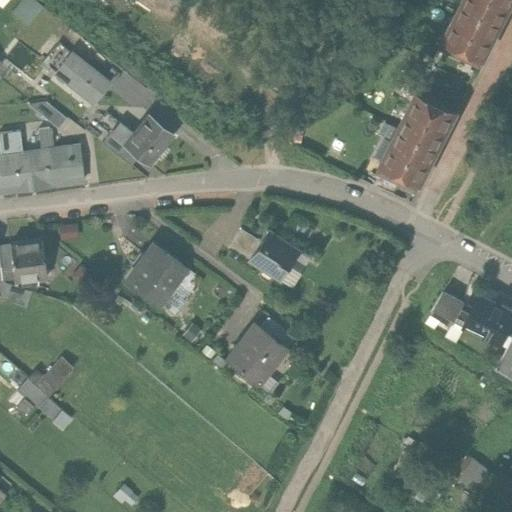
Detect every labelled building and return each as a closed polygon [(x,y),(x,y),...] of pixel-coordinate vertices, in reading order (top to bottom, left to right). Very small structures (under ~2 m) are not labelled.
[(464,0),(463,5),(499,22),(509,0),(464,0)] [(499,22),(463,5),(453,24),(451,23),(439,49),(479,68),(492,40),(490,40),(499,22)] [(108,85),(70,55),(55,73),(93,104),(108,85)] [(408,113),(399,132),(436,151),(446,134),(447,135),(461,108),(419,87),(406,112),(408,113)] [(61,114),(41,97),(24,100),(38,111),(39,111),(55,123),(61,114)] [(174,136),(150,117),(135,135),(120,124),(110,136),(149,167),(174,136)] [(42,153),(22,155),(19,135),(1,138),(4,157),(0,157),(0,193),(15,192),(16,195),(53,190),(52,188),(84,184),(80,148),(51,151),(49,131),(39,132),(42,153)] [(436,151),(399,132),(393,145),(389,143),(373,176),(415,197),(432,163),(431,162),(436,151)] [(303,135),(293,134),(292,146),(301,147),(303,135)] [(61,226),(61,238),(78,238),(78,226),(61,226)] [(250,260),(260,244),(242,233),(232,249),(250,260)] [(286,249),(265,236),(260,244),(250,260),(248,263),(280,283),(299,254),(287,247),(286,249)] [(42,243),(10,246),(13,284),(45,281),(42,243)] [(13,284),(10,246),(0,246),(0,260),(1,271),(2,285),(5,285),(13,284)] [(186,272),(153,247),(126,283),(159,308),(186,272)] [(30,294),(5,285),(0,296),(0,300),(24,310),(30,294)] [(462,304),(442,293),(425,323),(446,334),(462,304)] [(511,319),(511,310),(480,294),(464,325),(499,344),(511,319)] [(296,342),(269,321),(260,332),(287,353),(296,342)] [(260,332),(254,327),(226,362),(259,388),(287,353),(260,332)] [(511,339),(496,369),(511,379),(511,339)] [(48,398),(27,380),(17,392),(38,409),(48,398)] [(0,503),(17,481),(0,468),(0,503)] [(237,511),(207,501),(202,511),(237,511)]
